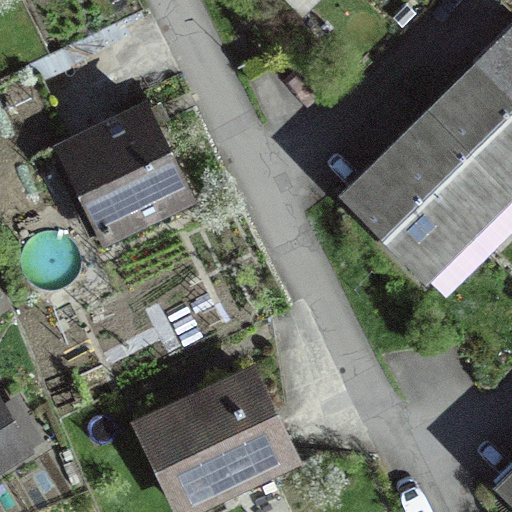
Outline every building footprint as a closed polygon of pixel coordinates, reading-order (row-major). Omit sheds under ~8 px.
[(511,33),(477,67),(511,102),(511,33)] [(511,102),(477,67),(434,110),(511,188),(511,102)] [(32,77),(0,90),(0,165),(59,141),(32,77)] [(511,192),(511,188),(434,110),(389,153),(469,234),(511,192)] [(96,269),(190,226),(151,141),(57,184),(96,269)] [(469,234),(389,153),(344,198),(424,279),(469,234)] [(163,511),(231,511),(296,482),(250,383),(129,438),(163,511)] [(0,490),(25,477),(0,432),(0,490)]
